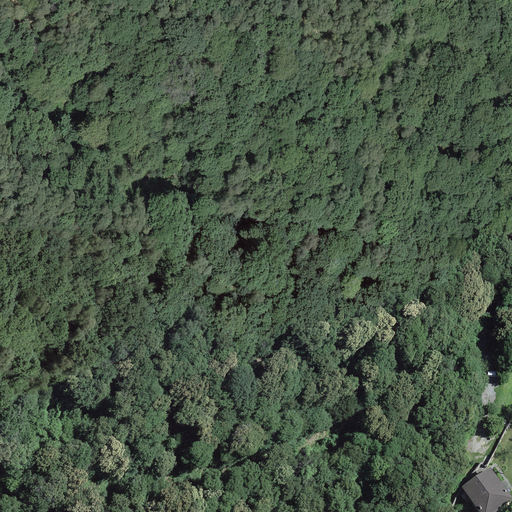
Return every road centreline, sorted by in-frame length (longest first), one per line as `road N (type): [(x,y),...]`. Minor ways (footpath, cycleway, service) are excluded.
road 1 (track): [(310,511),(439,402),(484,303)]
road 2 (track): [(420,416),(406,453),(348,511)]
